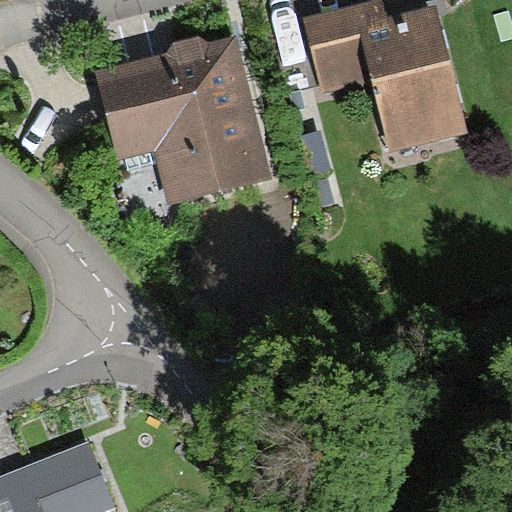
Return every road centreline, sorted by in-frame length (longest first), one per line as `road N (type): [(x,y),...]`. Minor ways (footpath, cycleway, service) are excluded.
road 1 (residential): [(120,307),(234,419),(276,511)]
road 2 (residential): [(0,191),(120,307)]
road 3 (residential): [(120,307),(74,348),(0,386)]
